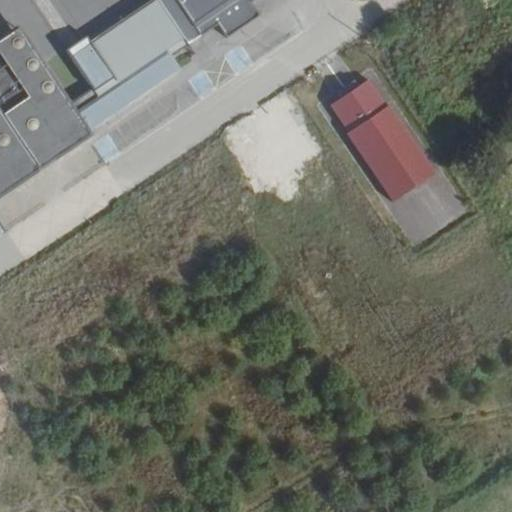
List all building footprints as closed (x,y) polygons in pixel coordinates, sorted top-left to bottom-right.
[(0,118),(25,156),(54,137),(64,150),(87,134),(177,73),(168,59),(198,39),(172,0),(114,0),(76,26),(71,19),(52,32),(77,70),(54,86),(32,100),(25,90),(31,86),(0,39),(0,118)] [(5,12),(0,15),(0,39),(31,86),(25,90),(32,100),(54,86),(5,12)] [(0,193),(13,185),(4,170),(25,156),(0,118),(0,193)] [(54,137),(25,156),(37,174),(90,138),(87,134),(64,150),(54,137)] [(0,198),(37,174),(25,156),(4,170),(13,185),(0,193),(0,198)]
